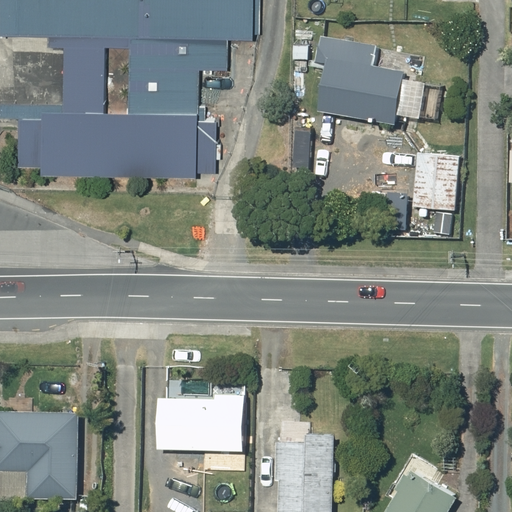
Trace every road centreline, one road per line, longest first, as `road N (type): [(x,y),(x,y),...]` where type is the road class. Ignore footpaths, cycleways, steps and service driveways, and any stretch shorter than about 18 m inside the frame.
road 1 (tertiary): [(0,293),(511,305)]
road 2 (unknown): [(126,294),(121,511)]
